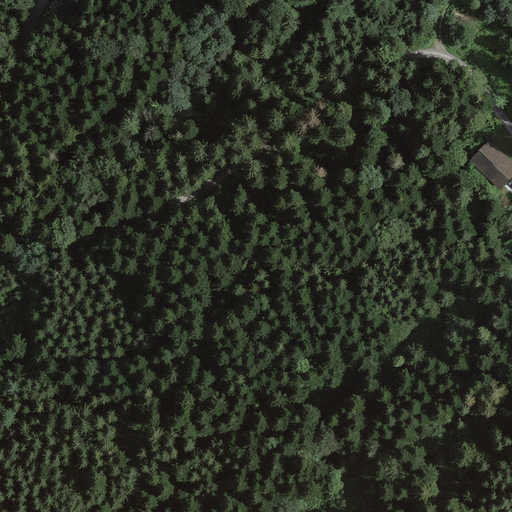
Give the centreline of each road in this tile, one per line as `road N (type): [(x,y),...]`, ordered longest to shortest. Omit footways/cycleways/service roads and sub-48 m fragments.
road 1 (unclassified): [(0,210),(15,230),(42,240),(123,226),(241,162),(385,62),(416,51),(464,66),(511,129)]
road 2 (track): [(511,298),(145,470),(112,511)]
